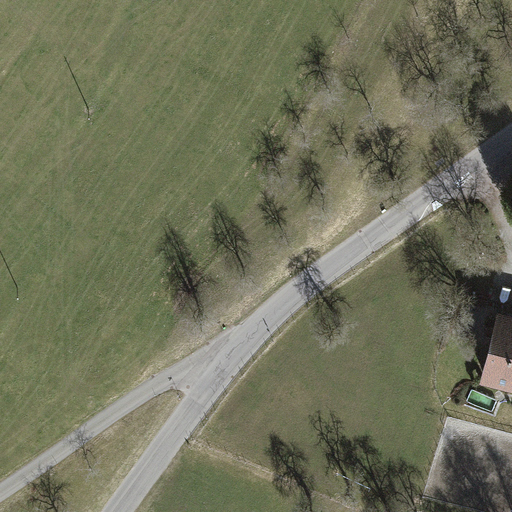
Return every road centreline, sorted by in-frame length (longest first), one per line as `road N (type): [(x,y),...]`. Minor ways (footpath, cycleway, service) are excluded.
road 1 (tertiary): [(508,144),(291,299),(220,373)]
road 2 (unclassified): [(0,493),(167,378),(220,373)]
road 3 (tertiary): [(220,373),(119,511)]
